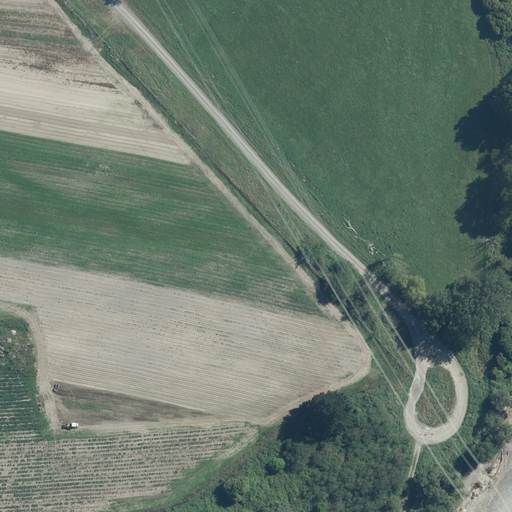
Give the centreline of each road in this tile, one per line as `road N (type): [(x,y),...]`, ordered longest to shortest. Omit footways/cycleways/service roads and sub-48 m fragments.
road 1 (residential): [(112,0),(286,197),(417,323)]
road 2 (residential): [(417,323),(454,372),(453,409),(415,443),(417,370)]
